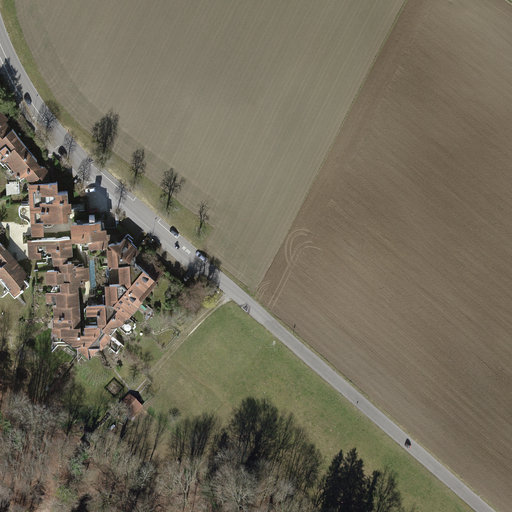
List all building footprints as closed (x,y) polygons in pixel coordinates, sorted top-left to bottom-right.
[(0,162),(17,182),(24,176),(30,182),(38,175),(42,179),(50,172),(6,120),(13,114),(0,98),(0,162)] [(58,181),(29,183),(31,201),(32,229),(33,233),(45,232),(45,228),(44,219),(63,218),(70,217),(68,191),(58,192),(58,181)] [(139,247),(125,234),(104,234),(103,219),(67,220),(68,235),(27,239),(27,258),(42,256),(43,283),(58,282),(59,291),(44,292),(44,302),(51,302),(52,346),(72,345),(82,352),(89,359),(167,273),(147,255),(138,264),(145,269),(133,282),(132,263),(120,263),(120,251),(131,261),(139,247)] [(34,281),(0,242),(0,278),(16,296),(34,281)] [(143,408),(129,395),(115,409),(129,422),(143,408)]
